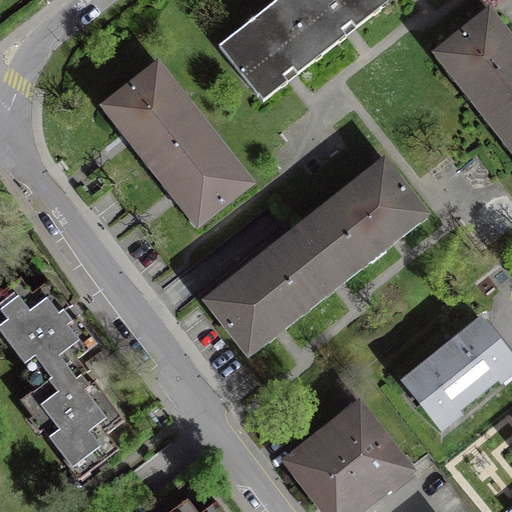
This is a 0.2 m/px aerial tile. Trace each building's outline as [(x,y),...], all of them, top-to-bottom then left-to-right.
[(278,0),(220,47),(260,96),(287,74),(348,25),(379,0),(278,0)] [(439,51),(511,141),(511,42),(510,40),(488,12),(439,51)] [(180,195),(202,222),(251,183),(157,67),(108,105),(133,136),(180,195)] [(422,212),(383,164),(208,303),(247,352),(276,329),(337,280),(391,237),(422,212)] [(87,373),(77,359),(97,344),(77,317),(72,321),(69,316),(65,311),(70,308),(49,280),(32,293),(21,278),(6,289),(10,294),(0,301),(0,310),(7,319),(0,324),(0,332),(29,371),(36,366),(47,381),(21,401),(34,418),(41,413),(50,424),(42,430),(66,461),(77,453),(86,466),(101,454),(105,460),(119,450),(108,434),(124,421),(95,382),(90,386),(85,380),(82,376),(87,373)] [(511,358),(484,324),(406,385),(436,422),(511,362),(511,358)] [(358,405),(287,460),(327,511),(357,511),(391,487),(389,484),(408,469),(358,405)] [(224,511),(216,501),(202,511),(197,511),(188,499),(174,509),(176,511),(224,511)]
